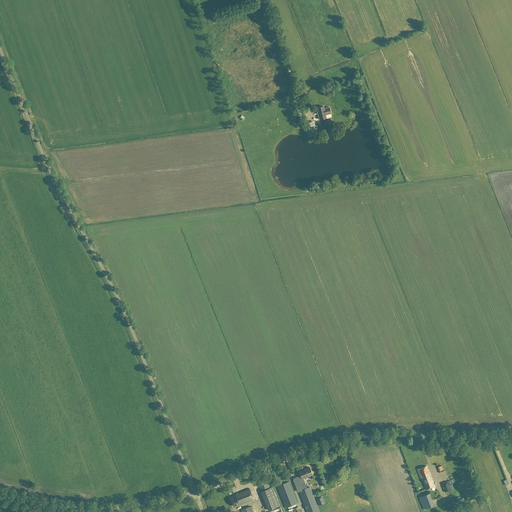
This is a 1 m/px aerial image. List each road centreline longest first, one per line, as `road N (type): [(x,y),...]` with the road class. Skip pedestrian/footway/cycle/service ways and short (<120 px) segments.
road 1 (unclassified): [(194,492),(125,316),(56,184),(0,46)]
road 2 (unclassified): [(194,492),(367,435),(511,433)]
road 3 (unclassified): [(0,494),(104,508),(194,492)]
